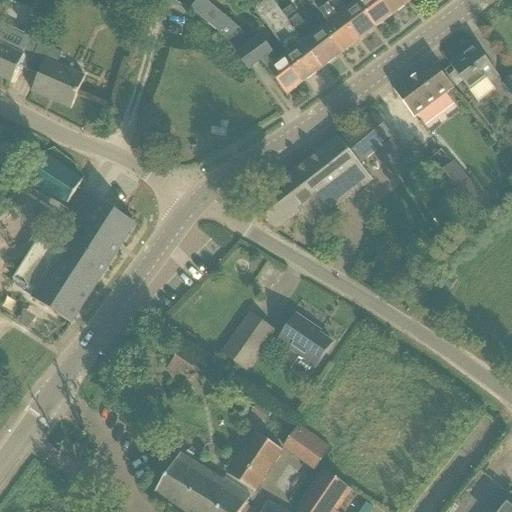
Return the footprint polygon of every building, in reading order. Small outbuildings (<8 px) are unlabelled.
[(246,40),(239,29),(203,0),(198,0),(190,9),(225,39),(248,70),(261,61),(286,96),(304,83),(284,57),(277,62),(256,33),(246,40)] [(321,69),(288,24),(269,0),(265,0),(253,9),(287,55),(284,57),(304,83),(321,69)] [(313,0),(310,2),(327,25),(321,30),(319,31),(338,57),(356,44),(323,0),(313,0)] [(323,0),(356,44),(374,30),(355,5),(353,6),(346,11),(338,0),(323,0)] [(374,30),(392,17),(378,0),(361,0),(355,5),(374,30)] [(378,0),(392,17),(409,4),(406,0),(378,0)] [(290,7),(280,14),(288,24),(321,69),(338,57),(319,31),(318,32),(312,29),(306,22),(303,24),(295,13),(290,7)] [(0,78),(11,84),(19,67),(28,71),(38,45),(39,45),(44,30),(50,16),(35,10),(24,35),(0,24),(0,78)] [(71,110),(84,78),(58,66),(62,55),(38,45),(28,71),(38,76),(31,93),(71,110)] [(489,84),(498,77),(475,47),(450,66),(469,92),(486,79),(489,84)] [(413,118),(452,90),(431,62),(393,91),(413,118)] [(511,97),(511,76),(502,84),(511,97)] [(338,139),(252,206),(274,232),(276,231),(292,218),(300,211),(309,222),(322,212),(325,217),(372,180),(358,163),(379,147),(405,181),(419,170),(388,131),(374,114),(340,142),(338,139)] [(67,204),(82,181),(40,154),(24,180),(50,197),(51,194),(67,204)] [(453,165),(434,181),(472,227),(491,211),(453,165)] [(40,239),(14,280),(36,294),(32,300),(71,325),(102,274),(117,251),(119,248),(134,224),(96,200),(62,253),(40,239)] [(449,293),(457,281),(439,270),(431,282),(449,293)] [(246,371),(273,331),(250,315),(223,355),(246,371)] [(316,368),(333,344),(315,331),(316,329),(296,316),(278,342),(302,358),(304,356),(317,365),(315,367),(316,368)] [(179,350),(166,370),(175,376),(188,356),(179,350)] [(265,419),(272,406),(258,399),(251,412),(265,419)] [(283,447),(315,470),(330,449),(298,426),(283,447)] [(254,493),(282,451),(254,433),(226,475),(254,493)] [(180,455),(154,494),(182,511),(240,511),(250,498),(231,486),(202,469),(180,455)] [(322,471),(295,509),(298,511),(335,511),(350,490),(327,474),(322,471)] [(511,511),(511,498),(500,511),(511,511)] [(283,511),(268,503),(262,511),(283,511)]
